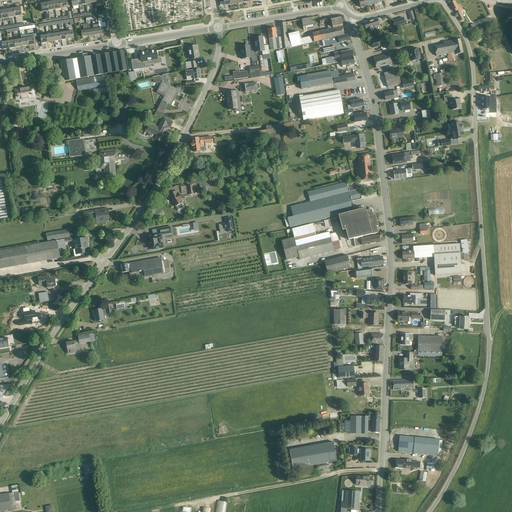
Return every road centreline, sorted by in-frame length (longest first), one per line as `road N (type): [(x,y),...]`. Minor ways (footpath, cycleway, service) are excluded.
road 1 (unclassified): [(428,511),(475,422),(488,370),(472,67),(462,33),(439,0)]
road 2 (unclassified): [(380,511),(392,263),(372,94),(351,21)]
road 3 (unclassified): [(0,426),(180,142),(216,64),(217,28)]
road 4 (unclassified): [(217,28),(341,7)]
